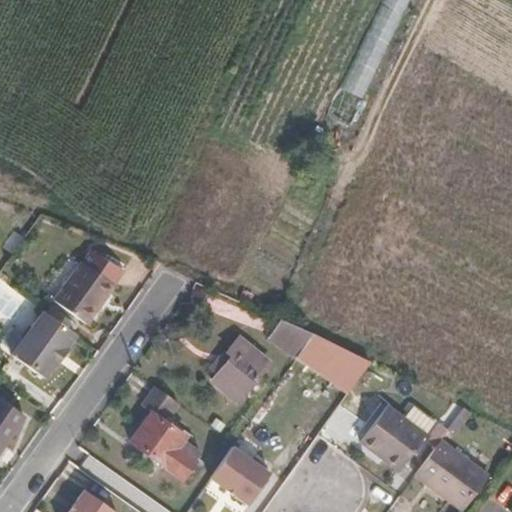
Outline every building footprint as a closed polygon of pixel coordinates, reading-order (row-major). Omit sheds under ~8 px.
[(371,0),(313,0),(250,126),(296,150),(371,0)] [(411,0),(382,0),(326,119),(350,130),(411,0)] [(91,251),(82,263),(112,285),(121,273),(91,251)] [(112,285),(82,263),(54,301),(87,325),(115,287),(112,285)] [(74,335),(42,313),(10,357),(42,379),(51,367),(55,369),(68,352),(64,350),(74,335)] [(297,356),(313,333),(282,318),(269,336),(297,356)] [(211,382),(237,403),(269,363),(239,339),(228,353),(232,356),(211,382)] [(178,404),(155,388),(145,403),(154,410),(151,413),(164,422),(178,404)] [(0,453),(25,418),(0,400),(0,453)] [(414,402),(403,416),(425,433),(436,419),(414,402)] [(399,469),(425,433),(403,416),(387,403),(360,439),(399,469)] [(130,441),(181,479),(198,455),(181,443),(184,438),(164,422),(151,413),(130,441)] [(200,447),(206,439),(197,432),(191,440),(200,447)] [(486,473),(439,440),(413,475),(460,509),(486,473)] [(268,477),(231,450),(208,483),(247,509),(268,477)] [(112,511),(85,494),(74,508),(71,511),(112,511)]
